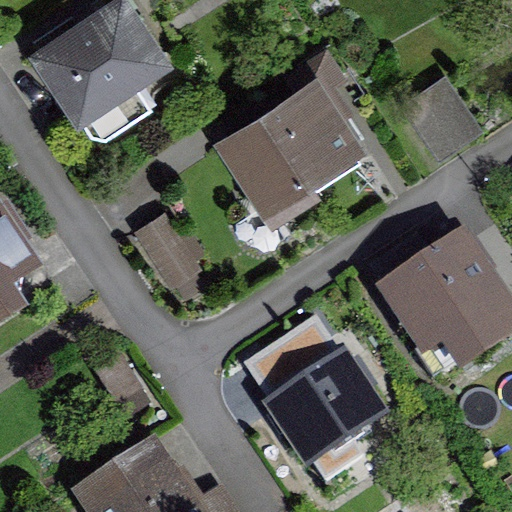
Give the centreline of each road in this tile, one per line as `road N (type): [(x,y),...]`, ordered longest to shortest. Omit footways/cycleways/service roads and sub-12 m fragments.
road 1 (residential): [(173,367),(511,143)]
road 2 (residential): [(0,111),(173,367)]
road 3 (residential): [(173,367),(271,511)]
